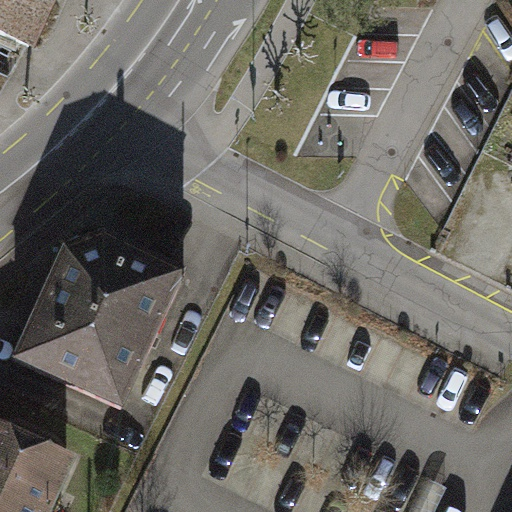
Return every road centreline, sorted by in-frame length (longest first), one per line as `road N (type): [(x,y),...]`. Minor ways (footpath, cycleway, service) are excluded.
road 1 (residential): [(511,332),(196,158),(113,93)]
road 2 (primary): [(0,199),(113,93)]
